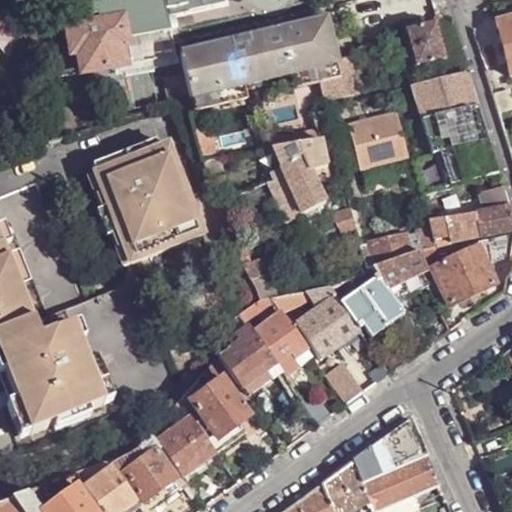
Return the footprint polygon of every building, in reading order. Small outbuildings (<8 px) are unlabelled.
[(82,0),(70,3),(73,20),(94,16),(95,24),(47,34),(56,79),(181,54),(179,46),(167,1),(166,0),(82,0)] [(233,0),(170,0),(175,17),(234,1),(233,0)] [(414,30),(449,20),(436,14),(412,20),(414,30)] [(511,15),(494,20),(510,77),(511,76),(511,15)] [(449,20),(414,30),(402,33),(414,68),(443,61),(443,60),(460,55),(449,20)] [(194,53),(182,57),(186,74),(192,98),(192,100),(232,90),(275,79),(315,68),(334,63),(334,62),(324,21),(194,53)] [(414,68),(402,33),(402,31),(388,36),(399,72),(414,68)] [(334,63),(315,68),(318,82),(323,103),(357,94),(348,58),(334,62),(334,63)] [(484,72),(492,96),(511,89),(511,83),(511,79),(506,81),(501,66),(484,72)] [(278,92),(318,82),(315,68),(275,79),(278,92)] [(180,89),(183,101),(192,98),(186,74),(166,79),(170,92),(180,89)] [(466,74),(410,89),(440,193),(498,176),(466,74)] [(180,89),(170,92),(173,104),(183,101),(180,89)] [(234,103),(232,90),(192,100),(195,113),(234,103)] [(409,157),(397,114),(349,128),(361,172),(409,157)] [(318,129),(270,138),(273,150),(320,141),(318,129)] [(203,162),(213,161),(215,160),(206,131),(195,133),(203,162)] [(101,173),(162,150),(158,141),(97,164),(101,173)] [(320,141),(273,150),(279,169),(301,158),(309,173),(311,172),(327,168),(320,141)] [(101,173),(90,177),(102,209),(114,237),(126,267),(206,236),(171,147),(162,150),(101,173)] [(309,173),(301,158),(279,169),(301,216),(326,203),(311,172),(309,173)] [(213,161),(203,162),(206,175),(216,174),(214,167),(213,161)] [(37,182),(0,196),(0,237),(41,339),(73,326),(105,403),(30,433),(0,358),(0,423),(0,425),(0,458),(180,385),(138,279),(86,302),(37,182)] [(262,186),(235,199),(241,212),(268,199),(262,186)] [(508,207),(502,188),(479,192),(484,211),(508,207)] [(224,196),(217,200),(223,205),(227,203),(224,196)] [(236,208),(232,200),(227,203),(223,205),(230,212),(235,209),(236,208)] [(511,220),(508,207),(484,211),(442,219),(428,222),(433,241),(448,238),(451,248),(456,247),(476,243),(511,235),(511,220)] [(114,237),(102,209),(98,210),(109,238),(114,237)] [(238,211),(235,209),(230,212),(232,222),(231,223),(239,260),(247,258),(238,211)] [(337,214),(332,216),(341,235),(353,230),(348,211),(346,211),(337,214)] [(353,268),(328,215),(300,227),(325,279),(353,268)] [(418,246),(414,235),(357,248),(363,272),(370,270),(419,254),(420,254),(418,246)] [(511,244),(511,235),(476,243),(477,245),(488,270),(509,263),(511,244)] [(41,339),(0,237),(0,358),(30,433),(105,403),(73,326),(41,339)] [(477,245),(476,243),(456,247),(460,254),(477,245)] [(488,270),(477,245),(460,254),(429,268),(447,307),(495,284),(488,270)] [(438,260),(434,251),(424,253),(420,254),(419,254),(424,266),(438,260)] [(419,254),(370,270),(376,278),(385,291),(391,288),(420,273),(426,270),(424,266),(419,254)] [(266,276),(257,261),(240,265),(251,285),(266,276)] [(277,298),(272,273),(266,276),(251,285),(259,300),(260,302),(269,300),(277,298)] [(397,296),(424,282),(420,273),(391,288),(397,296)] [(344,301),(337,304),(357,331),(364,326),(372,337),(403,315),(385,291),(376,278),(344,301)] [(332,298),(327,289),(314,292),(322,306),(332,298)] [(277,298),(269,300),(274,306),(278,312),(291,306),(287,297),(277,298)] [(337,304),(332,298),(322,306),(295,325),(320,360),(358,333),(357,331),(337,304)] [(259,300),(238,316),(245,325),(274,306),(269,300),(260,302),(259,300)] [(313,361),(279,314),(251,335),(274,366),(278,371),(280,374),(284,380),(285,381),(313,361)] [(251,335),(246,327),(232,337),(236,343),(217,356),(225,368),(242,390),(274,366),(251,335)] [(225,368),(217,356),(203,372),(211,381),(225,368)] [(278,371),(274,366),(242,390),(247,398),(273,379),(280,374),(278,371)] [(261,422),(227,373),(188,402),(199,417),(192,422),(216,454),(261,422)] [(328,418),(314,397),(302,405),(317,425),(328,418)] [(185,415),(176,404),(171,410),(178,419),(185,415)] [(214,455),(188,419),(155,441),(159,448),(181,478),(214,455)] [(426,457),(410,421),(350,464),(359,486),(426,457)] [(109,468),(116,478),(122,474),(153,452),(159,448),(155,441),(150,434),(134,452),(106,463),(109,468)] [(173,481),(153,452),(122,474),(143,503),(170,483),(173,481)] [(438,487),(426,457),(359,486),(367,504),(370,511),(417,511),(412,499),(438,487)] [(359,486),(350,464),(318,487),(330,511),(348,511),(367,504),(359,486)] [(96,467),(84,471),(91,481),(101,474),(96,467)] [(116,478),(109,468),(101,474),(91,481),(86,485),(82,487),(82,489),(98,511),(121,511),(128,506),(134,502),(116,478)] [(79,473),(72,475),(82,487),(86,485),(79,473)] [(176,491),(170,483),(143,503),(149,511),(176,491)] [(67,487),(37,508),(40,511),(70,491),(67,487)] [(330,511),(318,487),(283,511),(330,511)] [(70,491),(40,511),(91,511),(88,507),(74,488),(70,491)] [(38,497),(33,490),(26,493),(32,502),(38,497)] [(32,502),(26,493),(11,498),(20,511),(40,511),(37,508),(32,502)] [(20,511),(11,498),(0,502),(0,511),(20,511)]
